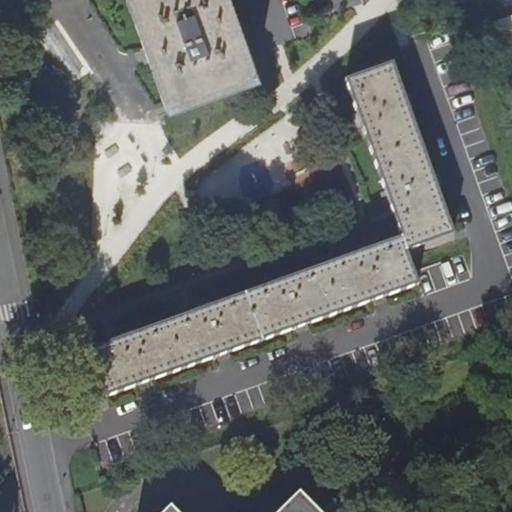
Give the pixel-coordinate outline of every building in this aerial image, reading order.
[(132,22),(137,38),(231,5),(229,0),(137,0),(144,18),(132,22)] [(158,93),(159,98),(253,64),(252,60),(242,64),(232,34),(240,31),(231,5),(137,38),(147,65),(157,61),(167,90),(158,93)] [(507,58),(511,56),(511,18),(495,25),(507,58)] [(402,241),(89,352),(105,397),(419,290),(407,255),(453,238),(391,64),(343,82),(357,120),(386,197),(402,241)] [(257,75),(253,64),(159,98),(163,108),(257,75)] [(461,242),(424,249),(432,289),(469,282),(461,242)] [(178,511),(174,508),(169,511),(320,511),(302,494),(282,511),(178,511)]
